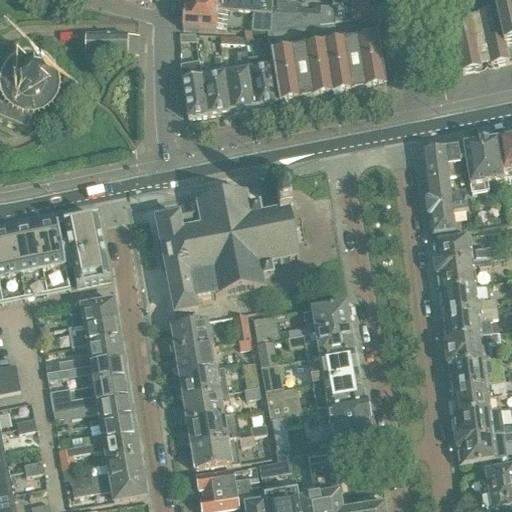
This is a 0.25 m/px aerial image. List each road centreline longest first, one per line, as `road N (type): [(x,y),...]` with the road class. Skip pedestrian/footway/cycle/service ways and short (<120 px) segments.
road 1 (residential): [(114,191),(167,511)]
road 2 (residential): [(436,449),(407,130)]
road 3 (residential): [(338,145),(392,456)]
road 4 (tertiary): [(164,180),(338,145)]
road 5 (residential): [(164,180),(159,24)]
road 6 (residential): [(415,127),(407,0)]
